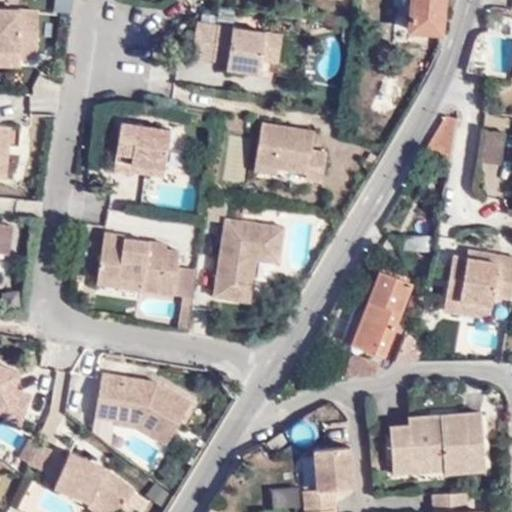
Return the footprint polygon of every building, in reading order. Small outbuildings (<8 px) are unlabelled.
[(432,40),(438,0),(407,0),(403,38),(432,40)] [(34,8),(0,6),(0,65),(17,66),(17,54),(32,54),(34,8)] [(484,34),(498,36),(492,65),(510,68),(511,58),(511,17),(488,14),(484,34)] [(278,32),(213,23),(208,57),(224,59),(223,68),(257,72),(258,60),(275,62),(278,32)] [(373,109),(391,115),(402,81),(385,75),(373,109)] [(260,118),(254,164),(281,168),(303,171),(303,182),(322,184),(325,148),(311,147),(312,126),(260,118)] [(447,161),(452,123),(445,119),(419,157),(447,161)] [(113,174),(162,180),(169,131),(119,123),(113,174)] [(0,153),(6,154),(8,127),(0,126),(0,153)] [(506,137),(486,135),(482,165),(502,167),(506,137)] [(281,168),(254,164),(252,174),(279,178),(281,168)] [(220,218),(211,283),(252,288),(255,263),(279,265),(284,227),(220,218)] [(139,289),(137,298),(175,303),(181,259),(165,255),(166,247),(103,239),(97,283),(139,289)] [(428,257),(431,240),(406,239),(403,255),(428,257)] [(447,248),(444,262),(490,268),(491,256),(447,248)] [(490,268),(444,262),(435,317),(482,324),(483,307),(502,308),(509,258),(491,256),(490,268)] [(348,349),(380,359),(388,338),(408,287),(376,275),(363,310),(348,349)] [(95,293),(137,298),(139,289),(97,283),(95,293)] [(252,288),(211,283),(209,298),(250,305),(252,288)] [(337,345),(348,349),(363,310),(351,306),(337,345)] [(404,345),(396,342),(387,365),(405,365),(407,356),(401,355),(404,345)] [(344,385),(356,387),(376,383),(380,359),(348,349),(344,385)] [(0,368),(0,428),(13,433),(25,398),(5,391),(10,372),(0,368)] [(139,426),(174,448),(201,410),(168,387),(110,377),(106,422),(139,426)] [(440,477),(482,474),(479,411),(406,415),(405,425),(388,425),(389,474),(440,472),(440,477)] [(258,445),(269,463),(289,448),(279,431),(258,445)] [(44,448),(29,441),(19,464),(33,469),(32,470),(48,475),(42,488),(79,503),(77,506),(86,511),(104,511),(108,507),(121,489),(123,485),(97,464),(59,449),(57,456),(43,452),(44,448)] [(297,511),(336,508),(335,489),(351,488),(351,444),(309,448),(310,491),(296,493),(297,511)] [(108,507),(115,511),(127,511),(136,500),(121,489),(108,507)] [(466,510),(467,492),(428,494),(428,511),(431,511),(441,511),(483,511),(483,509),(466,510)]
